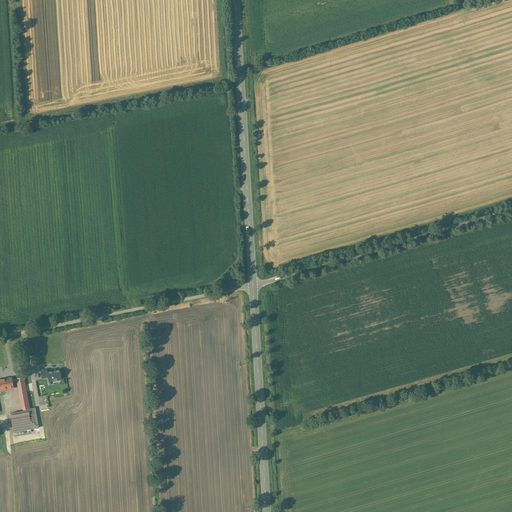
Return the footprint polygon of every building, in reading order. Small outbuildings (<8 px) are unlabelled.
[(49,382),(61,380),(59,370),(47,372),(47,369),(40,371),(41,379),(48,378),(49,382)] [(27,409),(29,409),(23,374),(16,375),(22,407),(23,407),(23,410),(27,409)] [(0,390),(12,388),(10,378),(0,379),(0,390)] [(28,410),(31,429),(38,428),(35,408),(29,409),(27,409),(28,410)] [(28,410),(10,414),(13,432),(31,429),(28,410)]
